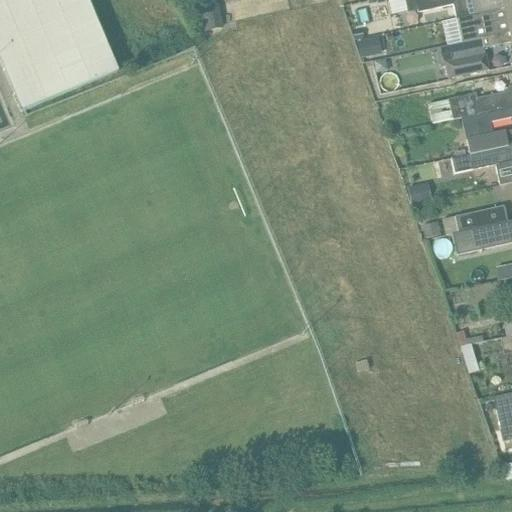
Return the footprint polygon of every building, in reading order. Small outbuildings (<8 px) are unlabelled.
[(0,0),(0,54),(25,112),(120,72),(89,0),(0,0)] [(511,0),(405,0),(408,12),(416,10),(417,13),(452,6),(455,19),(511,7),(511,0)] [(222,26),(218,5),(198,9),(203,30),(222,26)] [(511,7),(455,19),(461,43),(511,32),(511,7)] [(461,43),(455,45),(458,59),(485,54),(484,49),(511,43),(511,45),(511,32),(509,33),(481,39),(461,43)] [(378,37),(357,42),(361,57),(381,53),(378,37)] [(489,71),(485,54),(444,63),(447,80),(489,71)] [(432,125),(488,113),(511,108),(511,87),(508,89),(509,92),(477,99),(476,95),(448,100),(428,104),(432,125)] [(511,108),(488,113),(490,123),(511,118),(511,108)] [(469,155),(508,147),(504,132),(466,140),(469,155)] [(508,147),(469,155),(472,171),(497,165),(499,176),(497,176),(499,186),(511,183),(511,159),(510,160),(508,147)] [(431,201),(427,184),(407,188),(410,205),(431,201)] [(507,222),(503,207),(442,221),(445,236),(452,235),(507,222)] [(511,221),(507,222),(452,235),(457,256),(511,243),(511,221)] [(437,223),(421,226),(424,239),(441,236),(437,223)] [(505,337),(511,335),(511,321),(502,324),(505,337)] [(482,342),(459,347),(469,375),(479,372),(470,345),(484,343),(484,342),(482,342)] [(511,394),(493,398),(499,427),(511,424),(511,394)] [(511,478),(511,461),(503,463),(505,480),(511,478)]
